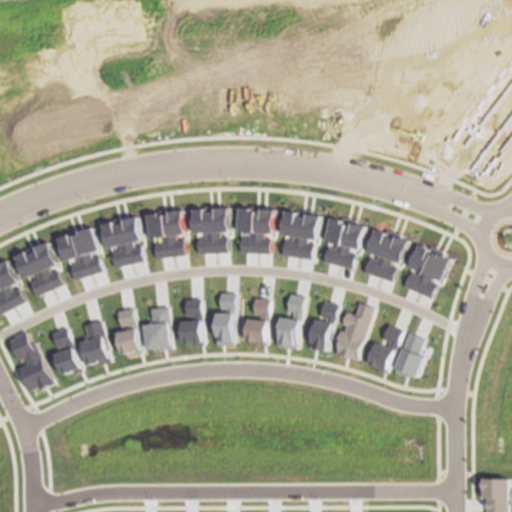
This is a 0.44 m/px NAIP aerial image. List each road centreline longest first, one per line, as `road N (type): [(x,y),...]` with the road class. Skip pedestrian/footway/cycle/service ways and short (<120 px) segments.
road 1 (residential): [(430,194),(344,171),(219,159),(142,167),(0,212)]
road 2 (residential): [(453,405),(248,368),(105,389),(24,423)]
road 3 (residential): [(34,508),(119,492),(454,491)]
road 4 (residential): [(454,511),(458,359),(475,320)]
